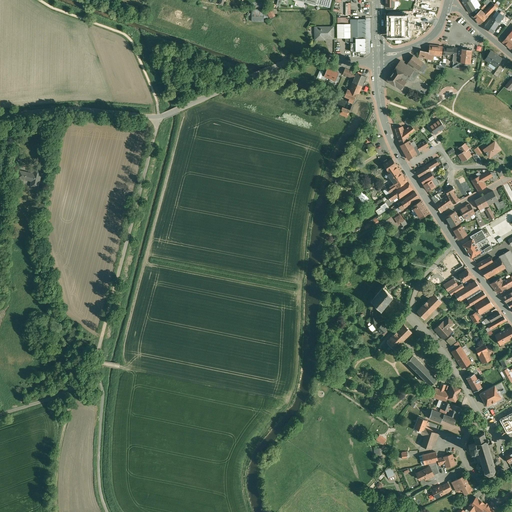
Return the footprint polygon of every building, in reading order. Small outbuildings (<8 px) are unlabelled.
[(469,0),(468,0),(463,4),(469,13),(473,10),(475,9),(469,0)] [(480,6),(476,0),(469,0),(475,9),(473,10),(476,13),(480,8),(479,7),(480,6)] [(488,0),(486,0),(480,7),(482,9),(490,2),(488,0)] [(492,3),(485,11),(485,10),(483,12),(487,17),(497,7),(497,8),(499,5),(496,2),(494,5),(492,3)] [(264,9),(252,9),(252,21),(264,21),(264,9)] [(483,12),(480,10),(473,17),(480,24),(488,17),(487,17),(483,12)] [(492,17),(484,27),(492,33),(499,22),(500,21),(503,16),(502,15),(503,13),(501,11),(495,19),(492,17)] [(510,21),(503,16),(500,21),(506,26),(510,21)] [(348,17),(338,17),(338,38),(346,38),(346,41),(348,42),(351,42),(351,19),(348,18),(348,17)] [(365,19),(351,19),(351,42),(351,51),(356,51),(366,51),(365,38),(365,19)] [(333,28),(315,28),(315,39),(324,39),(324,38),(333,38),(333,28)] [(511,31),(509,35),(503,42),(506,44),(509,47),(511,49),(511,31)] [(443,47),(430,45),(429,52),(429,54),(435,54),(442,55),(443,47)] [(457,48),(444,47),(444,55),(450,56),(456,56),(457,48)] [(472,50),(461,49),(460,58),(459,62),(470,64),(472,50)] [(429,52),(420,50),(419,57),(433,60),(435,54),(429,54),(429,52)] [(502,58),(491,51),(485,60),(496,67),(502,58)] [(423,63),(413,56),(408,62),(419,69),(423,63)] [(414,70),(400,60),(395,67),(404,73),(409,77),(408,78),(409,78),(413,81),(414,80),(419,73),(414,70)] [(499,66),(494,74),(497,77),(503,68),(499,66)] [(331,79),(334,70),(328,68),(324,76),(331,79)] [(356,73),(345,68),(343,74),(354,79),(356,73)] [(404,73),(395,68),(395,69),(394,68),(389,75),(390,75),(387,80),(395,86),(399,80),(404,73)] [(334,70),(331,79),(337,82),(340,73),(334,70)] [(366,77),(356,73),(354,79),(353,82),(362,86),(363,87),(364,84),(363,84),(366,77)] [(402,78),(400,81),(399,80),(395,86),(401,89),(406,81),(402,78)] [(362,86),(353,82),(350,90),(357,93),(359,94),(362,86)] [(350,90),(348,89),(345,96),(350,99),(354,100),(357,93),(350,90)] [(349,110),(342,108),(340,114),(347,117),(349,110)] [(439,119),(427,127),(433,137),(446,129),(439,119)] [(416,131),(410,125),(406,129),(410,136),(416,131)] [(403,126),(395,129),(400,145),(412,139),(410,136),(406,129),(404,130),(403,126)] [(412,139),(400,145),(409,160),(417,155),(413,147),(416,145),(414,142),(418,139),(415,135),(412,138),(412,139)] [(417,146),(419,151),(429,145),(426,141),(417,146)] [(489,158),(500,149),(495,142),(483,150),(489,158)] [(465,144),(458,148),(462,153),(458,155),(463,162),(471,156),(467,150),(468,149),(465,144)] [(417,146),(416,145),(413,147),(417,155),(417,156),(421,154),(419,151),(417,146)] [(478,156),(483,153),(479,146),(474,149),(478,156)] [(397,166),(392,158),(388,161),(387,159),(384,161),(385,163),(383,164),(386,168),(382,170),(384,173),(387,171),(388,172),(386,173),(394,183),(397,188),(407,181),(405,178),(397,166)] [(436,159),(416,172),(420,178),(428,174),(427,173),(431,171),(430,169),(439,164),(436,159)] [(42,170),(35,168),(34,173),(20,170),(18,178),(32,181),(31,186),(38,188),(42,170)] [(489,171),(479,177),(483,182),(492,177),(493,176),(490,172),(489,171)] [(428,174),(420,178),(424,184),(431,180),(434,178),(430,172),(428,174)] [(464,177),(459,180),(467,194),(472,191),(464,177)] [(479,177),(474,180),(472,181),(478,191),(486,187),(483,183),(483,182),(479,177)] [(431,180),(424,184),(428,191),(435,186),(431,180)] [(408,181),(395,190),(390,193),(387,195),(391,201),(398,197),(399,199),(413,189),(408,181)] [(394,183),(386,188),(390,193),(395,190),(397,188),(394,183)] [(453,186),(445,191),(450,199),(454,204),(459,201),(453,191),(454,190),(454,189),(453,186)] [(415,191),(401,202),(402,204),(399,207),(401,210),(419,198),(415,191)] [(493,191),(483,196),(488,205),(494,202),(498,200),(493,191)] [(441,199),(440,197),(438,194),(432,198),(435,203),(441,213),(453,205),(447,195),(441,200),(440,200),(441,199)] [(483,196),(475,201),(479,210),(484,207),(488,205),(483,196)] [(421,200),(412,206),(420,218),(429,212),(421,200)] [(503,200),(499,202),(498,200),(494,202),(499,210),(506,206),(503,200)] [(365,207),(360,201),(352,209),(351,208),(350,210),(354,214),(357,211),(359,213),(365,207)] [(470,204),(459,210),(465,219),(466,218),(467,221),(472,218),(471,216),(474,214),(475,213),(474,212),(470,204)] [(495,217),(488,205),(484,207),(491,220),(495,217)] [(482,219),(477,211),(474,212),(475,213),(474,214),(477,219),(482,219)] [(455,212),(445,217),(451,227),(461,222),(458,217),(455,212)] [(400,215),(396,217),(396,219),(398,224),(404,220),(400,215)] [(482,219),(477,219),(476,219),(480,227),(484,225),(482,219)] [(464,232),(461,226),(454,230),(459,239),(467,235),(465,231),(464,232)] [(482,230),(470,236),(472,239),(475,243),(485,236),(482,230)] [(472,239),(463,245),(471,258),(473,257),(481,252),(476,245),(475,243),(472,239)] [(511,254),(510,250),(499,256),(500,258),(493,262),(490,257),(477,264),(480,269),(480,270),(487,279),(487,278),(506,268),(509,273),(511,271),(511,254)] [(463,266),(457,255),(448,260),(454,269),(455,271),(463,266)] [(445,274),(442,276),(445,280),(456,273),(455,271),(454,269),(445,274)] [(467,269),(459,275),(463,282),(472,277),(467,269)] [(503,281),(500,278),(500,279),(491,284),(498,293),(507,288),(507,287),(511,284),(511,276),(505,280),(505,279),(503,281)] [(449,292),(458,286),(454,278),(444,285),(448,292),(449,292)] [(475,281),(464,287),(462,283),(458,286),(449,292),(451,296),(454,294),(459,301),(466,297),(480,289),(481,288),(475,281)] [(393,297),(383,287),(372,301),(371,301),(370,302),(371,302),(371,303),(374,304),(381,311),(393,297)] [(480,289),(466,297),(468,301),(469,302),(465,305),(467,308),(487,296),(483,291),(482,292),(480,289)] [(511,291),(502,297),(507,304),(511,300),(511,291)] [(434,294),(427,301),(424,304),(417,311),(425,319),(433,310),(442,302),(434,294)] [(487,296),(474,305),(480,315),(494,306),(487,296)] [(498,311),(489,317),(484,320),(485,321),(487,325),(502,316),(498,311)] [(476,312),(470,316),(475,324),(479,322),(478,320),(480,319),(476,312)] [(503,316),(488,325),(489,327),(491,330),(507,320),(503,316)] [(382,323),(380,326),(377,322),(376,317),(371,318),(372,324),(376,330),(377,329),(382,334),(387,328),(382,323)] [(448,318),(444,322),(448,326),(452,322),(448,318)] [(443,321),(434,329),(443,339),(452,331),(448,326),(444,322),(443,321)] [(404,324),(396,331),(394,334),(386,341),(394,349),(412,332),(404,324)] [(511,326),(495,335),(500,345),(511,338),(511,326)] [(451,336),(446,340),(451,345),(456,341),(451,336)] [(488,351),(484,344),(475,348),(482,363),(492,359),(490,355),(488,351)] [(470,362),(460,346),(452,352),(462,368),(470,362)] [(511,352),(500,359),(504,368),(511,364),(509,361),(511,359),(511,352)] [(440,378),(415,354),(409,361),(433,385),(440,378)] [(445,372),(440,377),(445,381),(449,376),(445,372)] [(482,387),(474,373),(466,378),(474,392),(482,387)] [(461,389),(451,385),(448,392),(444,390),(445,388),(448,389),(449,386),(441,383),(439,389),(435,387),(432,397),(444,401),(445,402),(447,398),(456,402),(457,398),(458,398),(460,392),(461,389)] [(495,385),(480,393),(486,405),(501,397),(495,385)] [(450,406),(448,405),(449,403),(445,402),(444,401),(440,411),(457,417),(460,407),(451,404),(450,406)] [(444,413),(432,409),(429,418),(441,423),(442,419),(454,424),(456,418),(444,414),(444,413)] [(427,420),(419,417),(415,428),(419,430),(419,431),(422,432),(421,434),(425,435),(427,429),(424,428),(427,420)] [(436,432),(427,429),(425,435),(421,446),(431,449),(433,443),(435,443),(436,440),(434,439),(436,432)] [(485,432),(484,431),(483,433),(481,434),(481,433),(476,434),(477,435),(474,436),(473,435),(472,436),(474,436),(475,443),(468,445),(469,447),(468,447),(469,451),(470,450),(471,453),(475,451),(476,456),(475,457),(476,458),(477,457),(478,462),(478,463),(476,465),(477,468),(479,469),(478,470),(479,470),(480,475),(484,473),(484,474),(485,473),(488,475),(488,476),(489,476),(489,475),(493,474),(494,475),(494,474),(493,473),(495,470),(496,470),(500,468),(499,465),(500,464),(497,462),(499,461),(498,458),(496,459),(496,457),(495,457),(494,452),(495,452),(495,451),(493,451),(492,446),(493,446),(491,439),(489,440),(489,439),(488,439),(487,439),(486,439),(484,433),(485,432)] [(415,439),(410,438),(407,452),(412,451),(415,439)] [(436,451),(422,455),(425,464),(436,462),(438,461),(437,458),(436,451)] [(452,454),(444,456),(437,458),(438,461),(439,465),(445,463),(446,467),(455,464),(452,454)] [(445,463),(439,465),(438,461),(436,462),(436,465),(437,469),(446,467),(445,463)] [(436,465),(430,468),(434,475),(438,472),(437,469),(436,465)] [(430,466),(416,473),(419,479),(424,477),(426,479),(434,475),(430,468),(430,466)] [(392,468),(386,470),(389,481),(396,478),(392,468)] [(452,481),(452,482),(455,488),(457,490),(462,488),(465,493),(472,489),(465,475),(452,481)] [(451,479),(447,481),(448,482),(452,490),(455,488),(452,482),(452,481),(451,479)] [(448,482),(441,486),(441,485),(435,488),(434,488),(432,489),(432,490),(435,498),(444,493),(445,494),(452,490),(448,482)] [(479,499),(476,497),(473,501),(472,500),(469,505),(467,508),(472,511),(475,507),(480,511),(487,503),(486,502),(485,504),(483,503),(483,502),(479,499)] [(487,503),(480,511),(481,511),(490,511),(492,509),(493,508),(487,503)]
